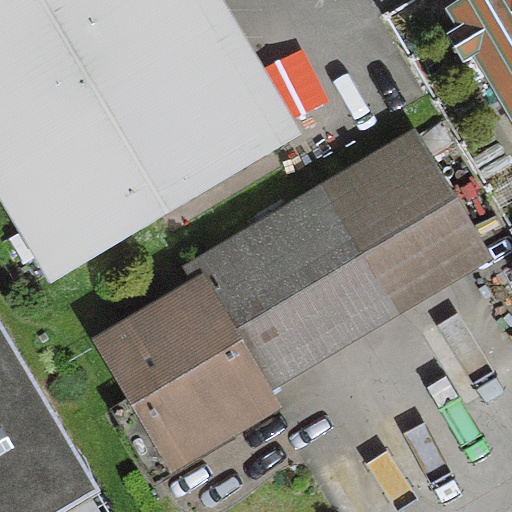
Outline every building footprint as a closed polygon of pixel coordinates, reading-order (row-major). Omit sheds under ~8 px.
[(0,0),(0,113),(182,6),(177,0),(0,0)] [(511,0),(461,0),(440,13),(451,32),(441,38),(457,66),(467,59),(511,135),(511,0)] [(59,269),(265,147),(182,6),(0,113),(0,189),(50,274),(59,269)] [(98,347),(135,409),(114,422),(146,475),(202,442),(194,429),(211,418),(219,432),(263,405),(248,379),(472,245),(408,138),(183,272),(194,290),(98,347)] [(0,511),(61,511),(94,493),(0,334),(0,511)]
